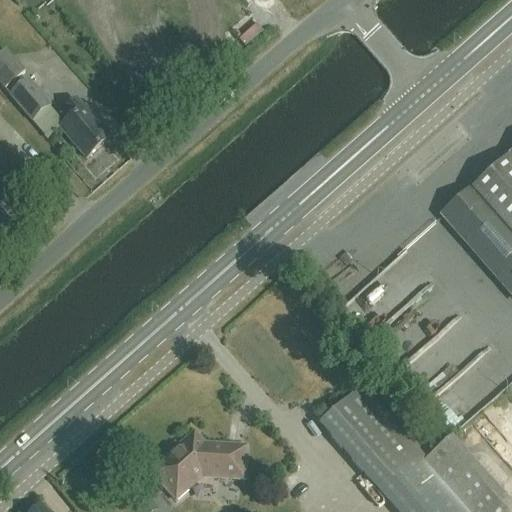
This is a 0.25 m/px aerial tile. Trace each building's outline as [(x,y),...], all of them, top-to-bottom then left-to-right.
[(0,57),(0,85),(5,91),(25,74),(6,52),(0,57)] [(25,78),(7,94),(29,120),(47,104),(25,78)] [(101,137),(106,132),(84,106),(81,108),(75,101),(64,110),(69,116),(57,126),(86,159),(106,142),(101,137)] [(511,297),(511,154),(441,216),(511,297)] [(0,250),(17,235),(0,215),(0,206),(4,203),(0,198),(0,250)] [(425,461),(361,388),(319,425),(378,492),(388,483),(412,511),(511,511),(511,508),(452,439),(425,461)] [(451,421),(474,395),(467,389),(444,415),(451,421)] [(181,448),(152,473),(164,486),(164,490),(174,501),(178,502),(189,492),(189,488),(191,486),(191,485),(199,477),(243,480),(245,449),(226,448),(226,453),(209,452),(198,440),(184,452),(181,448)]
